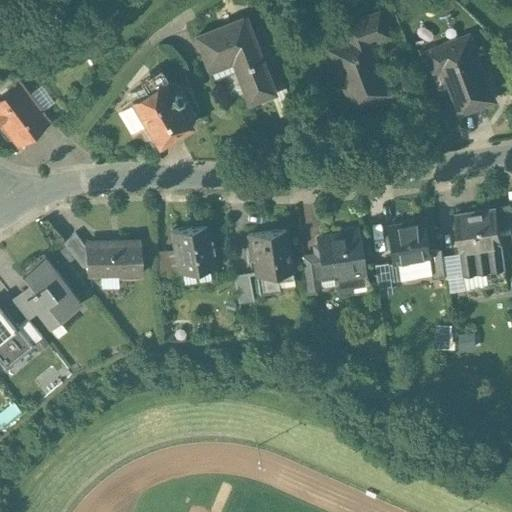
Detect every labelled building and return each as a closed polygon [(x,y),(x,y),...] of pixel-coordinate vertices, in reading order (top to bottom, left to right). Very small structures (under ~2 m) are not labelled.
[(378,12),(343,25),(350,41),(328,49),(350,105),(387,91),(368,41),(387,34),(378,12)] [(274,90),(245,18),(196,38),(209,72),(233,63),(248,101),(274,90)] [(470,32),(424,50),(432,70),(443,66),(461,111),(496,97),(470,32)] [(150,79),(144,83),(148,89),(132,99),(134,102),(121,110),(134,130),(146,122),(159,142),(189,122),(176,102),(176,101),(178,101),(180,99),(181,97),(182,95),(181,93),(180,91),(178,89),(176,89),(174,89),(172,90),(170,92),(158,72),(149,78),(150,79)] [(19,82),(0,96),(0,121),(17,143),(47,119),(19,82)] [(41,106),(51,98),(39,84),(30,92),(41,106)] [(496,204),(456,210),(464,267),(505,261),(496,204)] [(426,214),(386,220),(391,256),(430,250),(431,250),(431,246),(426,214)] [(205,219),(170,225),(178,265),(212,258),(210,244),(211,244),(209,232),(207,232),(205,219)] [(284,220),(246,226),(248,240),(247,240),(248,251),(252,250),(254,264),(256,282),(292,276),(284,220)] [(352,221),(340,223),(340,226),(315,230),(316,239),(317,249),(318,249),(318,252),(320,265),(338,263),(339,267),(341,280),(363,277),(363,272),(365,272),(364,267),(362,267),(356,224),(353,224),(352,221)] [(83,240),(74,229),(62,239),(80,260),(88,261),(86,240),(83,240)] [(136,236),(86,239),(88,261),(88,270),(116,268),(116,270),(139,269),(136,236)] [(442,244),(431,246),(431,250),(430,250),(433,266),(432,266),(434,273),(446,272),(442,244)] [(165,245),(153,246),(155,270),(167,269),(165,245)] [(70,285),(44,252),(21,271),(33,285),(26,290),(21,285),(20,286),(36,306),(48,321),(73,302),(64,290),(70,285)] [(318,252),(301,254),(304,280),(319,277),(317,266),(320,265),(318,252)] [(385,255),(373,257),(376,280),(388,279),(385,255)] [(246,264),(232,267),(237,293),(251,290),(246,264)] [(36,306),(20,286),(11,294),(26,314),(36,306)] [(30,335),(0,302),(0,355),(4,359),(30,335)] [(439,324),(438,340),(455,341),(456,324),(439,324)]
